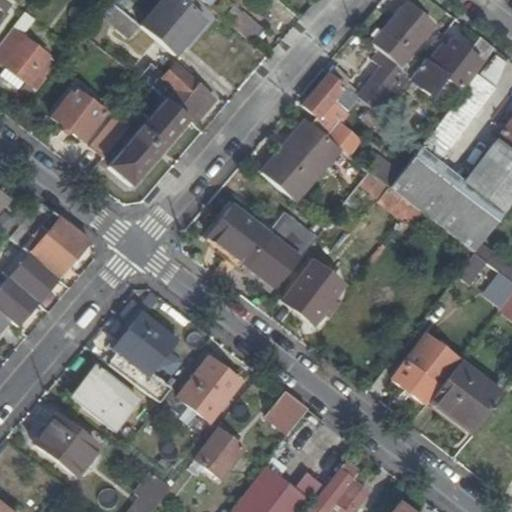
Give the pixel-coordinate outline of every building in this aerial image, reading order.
[(164,0),(140,29),(173,57),(203,21),(178,0),(164,0)] [(109,2),(100,14),(130,39),(139,28),(109,2)] [(406,5),(371,46),(380,53),(398,69),(433,29),(406,5)] [(241,14),(230,27),(252,46),(263,33),(241,14)] [(23,16),(0,46),(0,66),(4,69),(33,92),(43,80),(42,79),(49,70),(42,64),(46,59),(24,41),(23,34),(31,23),(23,16)] [(445,53),(452,44),(447,41),(442,37),(423,62),(427,65),(440,49),(445,53)] [(482,67),(495,51),(480,40),(467,56),(463,53),(452,44),(445,53),(440,49),(427,65),(423,62),(421,65),(410,80),(408,81),(429,97),(434,92),(436,90),(445,78),(460,90),(463,86),(479,65),(482,67)] [(389,91),(396,97),(408,81),(410,80),(401,72),(398,69),(380,53),(373,61),(382,68),(361,94),(349,84),(344,89),(357,101),(357,100),(372,112),(383,98),(389,91)] [(401,72),(410,80),(421,65),(413,58),(401,72)] [(173,89),(162,103),(183,120),(191,127),(212,101),(171,68),(161,80),(173,89)] [(338,69),(330,78),(344,89),(349,84),(352,80),(338,69)] [(317,120),(342,90),(327,77),(302,106),(317,120)] [(450,152),(496,92),(478,77),(432,138),(450,152)] [(451,103),(460,90),(445,78),(436,90),(451,103)] [(86,95),(83,100),(72,92),(50,120),(82,145),(104,117),(91,107),(94,102),(86,95)] [(162,103),(152,95),(99,163),(130,187),(183,120),(162,103)] [(386,101),(383,98),(372,112),(375,115),(386,101)] [(463,184),(504,215),(511,204),(511,120),(510,123),(500,136),(511,144),(511,163),(492,148),(463,184)] [(307,123),(261,176),(290,201),(335,148),(326,139),(307,123)] [(326,139),(335,148),(349,159),(360,144),(338,125),(326,139)] [(428,137),(422,145),(436,156),(442,148),(428,137)] [(421,215),(473,255),(504,215),(463,184),(419,149),(399,175),(388,190),(421,215)] [(365,172),(369,174),(377,181),(388,190),(399,175),(377,157),(365,172)] [(388,190),(377,181),(370,192),(379,199),(378,201),(411,228),(421,215),(388,190)] [(58,220),(38,205),(9,238),(28,255),(56,279),(87,243),(58,220)] [(231,207),(205,239),(243,268),(268,237),(231,207)] [(271,226),(302,251),(314,236),(283,211),(271,226)] [(511,269),(481,246),(474,256),(496,273),(511,285),(511,269)] [(56,279),(28,255),(14,272),(10,269),(3,276),(36,304),(56,279)] [(474,256),(473,255),(457,275),(468,283),(478,271),(490,280),(496,273),(474,256)] [(313,328),(342,289),(311,265),(281,303),(313,328)] [(36,304),(3,276),(0,280),(0,285),(1,287),(0,288),(0,315),(8,322),(16,328),(36,304)] [(511,294),(497,313),(511,324),(511,294)] [(145,375),(172,338),(139,313),(111,350),(145,375)] [(0,315),(0,331),(8,322),(0,315)] [(208,424),(238,384),(206,360),(176,400),(208,424)] [(427,382),(430,378),(412,364),(408,369),(404,365),(391,382),(423,406),(436,389),(427,382)] [(458,365),(429,403),(472,437),(502,398),(458,365)] [(113,433),(138,400),(97,369),(73,401),(113,433)] [(439,385),(430,378),(427,382),(436,389),(439,385)] [(264,417),(287,435),(306,411),(283,393),(264,417)] [(76,479),(98,450),(58,418),(36,447),(76,479)] [(218,479),(240,450),(216,430),(193,460),(218,479)] [(359,471),(347,461),(307,511),(327,511),(335,502),(347,511),(350,507),(354,510),(366,494),(351,482),(359,471)] [(263,470),(230,511),(300,511),(307,503),(263,470)] [(159,481),(149,473),(134,493),(144,501),(159,481)] [(159,481),(144,501),(135,511),(151,511),(169,489),(159,481)]
